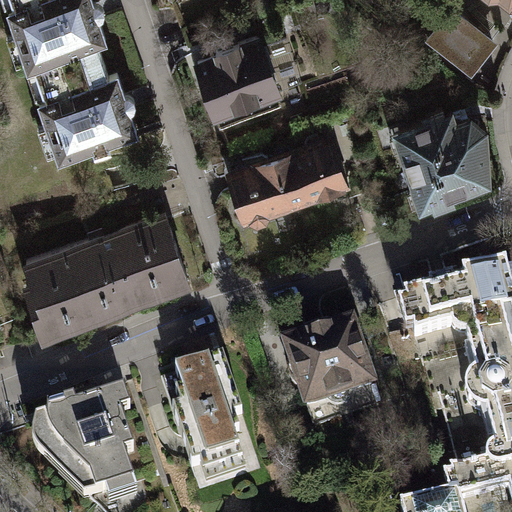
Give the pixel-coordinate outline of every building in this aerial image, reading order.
[(28,0),(15,5),(8,7),(28,65),(35,62),(46,95),(108,74),(96,40),(105,37),(99,17),(102,13),(103,10),(103,5),(100,2),(97,0),(94,0),(28,0)] [(493,38),(453,7),(430,35),(471,67),(493,38)] [(258,34),(216,49),(218,53),(196,61),(217,123),(281,101),(258,34)] [(118,71),(108,74),(46,95),(39,97),(58,154),(91,143),(93,150),(111,144),(108,138),(137,128),(130,109),(133,106),(134,102),(134,97),(131,93),(128,91),(124,90),(118,71)] [(428,117),(400,126),(406,142),(402,143),(415,181),(418,180),(424,198),(435,194),(445,198),(454,195),(452,188),(487,177),(483,127),(479,117),(471,120),(469,114),(455,119),(452,108),(446,110),(444,103),(426,109),(428,117)] [(275,155),(291,201),(345,182),(342,174),(342,168),(342,162),(339,158),(335,154),(329,136),(275,155)] [(291,201),(275,155),(230,170),(246,217),(291,201)] [(188,279),(166,210),(25,256),(33,279),(38,278),(45,300),(33,304),(40,327),(143,293),(141,288),(157,283),(163,287),(188,279)] [(511,306),(511,277),(507,260),(465,270),(467,279),(461,281),(454,282),(452,276),(431,281),(432,286),(406,292),(408,298),(400,300),(407,326),(414,324),(416,331),(453,322),(454,326),(457,331),(462,334),(467,335),(470,346),(465,347),(473,372),(468,378),(466,384),(466,390),(468,396),(471,402),(475,405),(480,407),(484,409),(489,408),(498,444),(493,446),(489,448),(487,452),(487,455),(488,460),(453,469),(454,474),(446,476),(450,493),(402,505),(403,511),(464,511),(462,499),(510,486),(511,492),(511,309),(511,307),(511,306)] [(351,324),(286,345),(291,361),(290,369),(291,376),(295,383),(301,389),(313,425),(377,404),(351,324)] [(241,410),(222,352),(158,374),(190,468),(199,465),(204,480),(245,467),(227,415),(241,410)] [(126,410),(119,391),(71,407),(69,402),(44,409),(43,417),(32,420),(28,432),(30,447),(37,457),(49,464),(60,468),(70,478),(76,487),(80,500),(130,482),(120,454),(129,451),(117,413),(126,410)]
